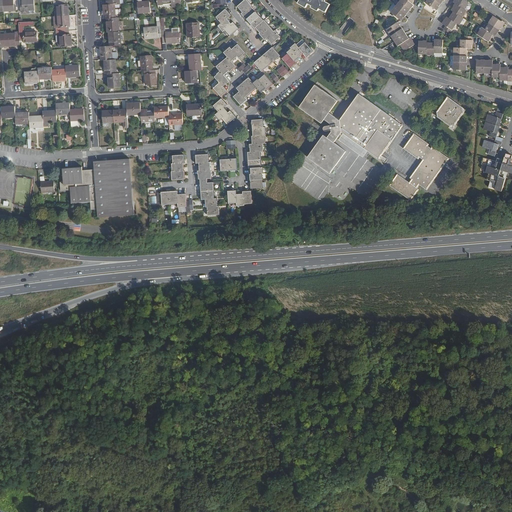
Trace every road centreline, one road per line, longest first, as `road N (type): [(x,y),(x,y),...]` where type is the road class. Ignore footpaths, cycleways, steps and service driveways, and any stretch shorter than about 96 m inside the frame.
road 1 (trunk): [(511,234),(196,260)]
road 2 (trunk): [(196,270),(511,245)]
road 3 (residential): [(95,153),(210,144),(332,43)]
road 4 (trunk): [(0,330),(116,287),(196,270)]
road 5 (trunk): [(196,260),(0,282)]
road 6 (trunk): [(0,292),(196,270)]
road 7 (trunk): [(196,260),(0,246)]
road 8 (residential): [(92,97),(173,92),(170,54),(203,52)]
road 9 (residential): [(6,53),(9,95),(92,90)]
